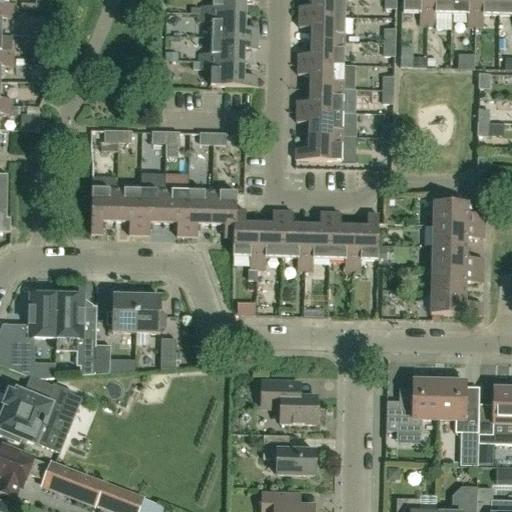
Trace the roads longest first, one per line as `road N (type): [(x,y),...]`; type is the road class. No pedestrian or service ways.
road 1 (residential): [(353,339),(239,337),(214,320),(195,277),(173,265),(21,263),(0,286)]
road 2 (residential): [(511,195),(461,195),(458,183),(385,179),(372,198),(275,196),(277,125)]
road 3 (residential): [(353,511),(353,339)]
road 4 (residential): [(511,341),(353,339)]
road 5 (residential): [(277,125),(280,0)]
